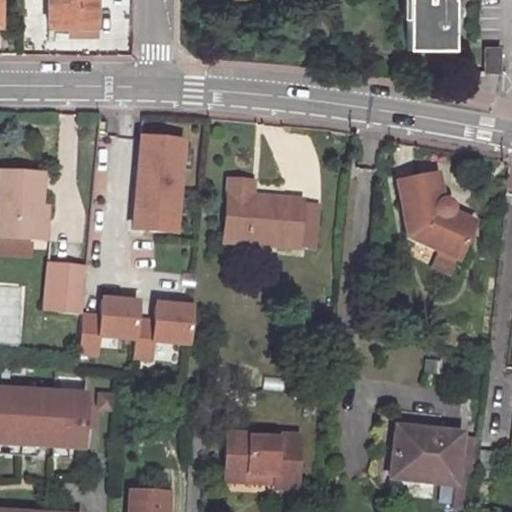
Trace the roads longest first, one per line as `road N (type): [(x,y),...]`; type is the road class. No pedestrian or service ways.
road 1 (residential): [(155,86),(328,102),(511,133)]
road 2 (unclassified): [(511,230),(489,438)]
road 3 (residential): [(0,85),(155,86)]
